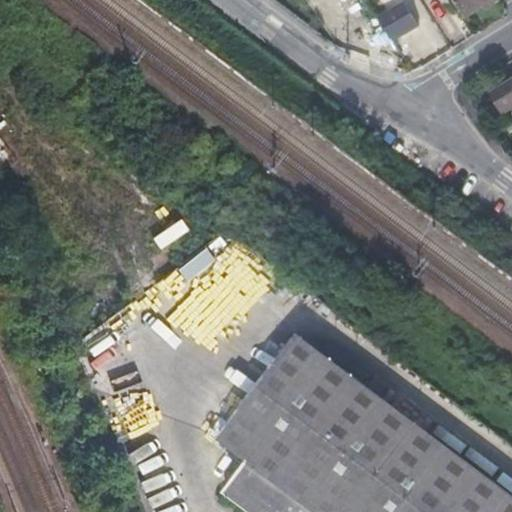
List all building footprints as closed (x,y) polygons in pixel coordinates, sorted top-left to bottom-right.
[(392,44),(419,28),(402,0),(375,16),(392,44)] [(458,0),(467,14),(488,1),(490,3),(495,0),(458,0)] [(511,83),(492,96),(504,114),(511,108),(511,83)] [(225,316),(272,280),(231,226),(166,275),(181,295),(199,281),(225,316)] [(133,315),(124,322),(144,348),(153,341),(133,315)] [(511,511),(511,494),(298,336),(219,442),(248,464),(224,495),(246,511),(511,511)] [(412,414),(418,405),(384,382),(378,391),(412,414)] [(465,452),(471,443),(439,422),(433,430),(465,452)] [(472,459),(500,482),(506,474),(478,452),(472,459)]
